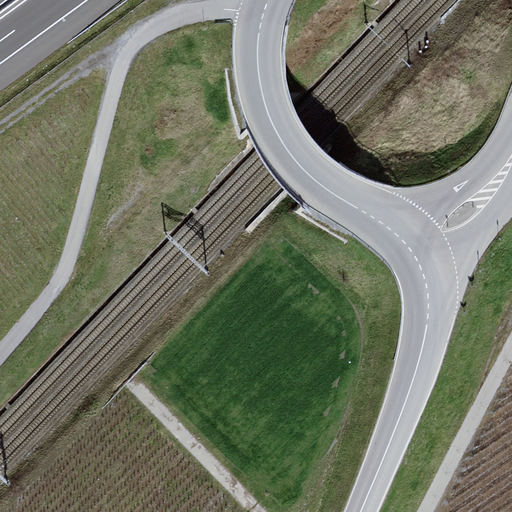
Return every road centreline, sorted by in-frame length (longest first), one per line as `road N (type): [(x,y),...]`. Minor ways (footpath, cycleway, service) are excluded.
road 1 (track): [(263,14),(193,10),(133,42),(62,273),(0,352)]
road 2 (unclassified): [(410,248),(427,290),(426,327),(359,511)]
road 3 (unclassified): [(334,194),(298,164),(268,115),(257,69),(267,0)]
road 4 (track): [(121,64),(92,64),(71,75),(0,130)]
road 5 (unclassified): [(511,153),(475,203),(410,248)]
